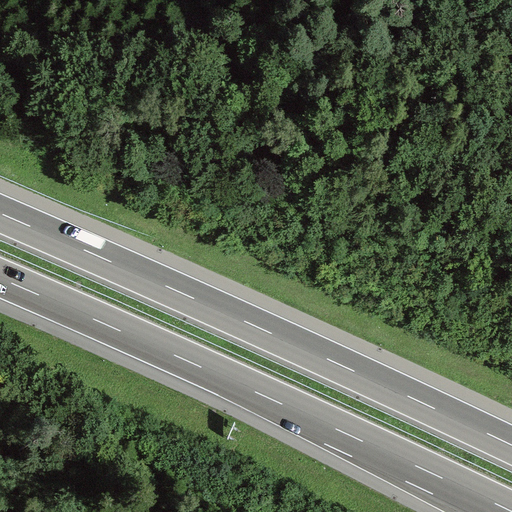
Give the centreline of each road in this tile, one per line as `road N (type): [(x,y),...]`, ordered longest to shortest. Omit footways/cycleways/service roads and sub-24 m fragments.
road 1 (motorway): [(0,277),(511,511)]
road 2 (motorway): [(511,445),(0,213)]
road 3 (track): [(191,0),(263,74),(406,137),(511,166)]
